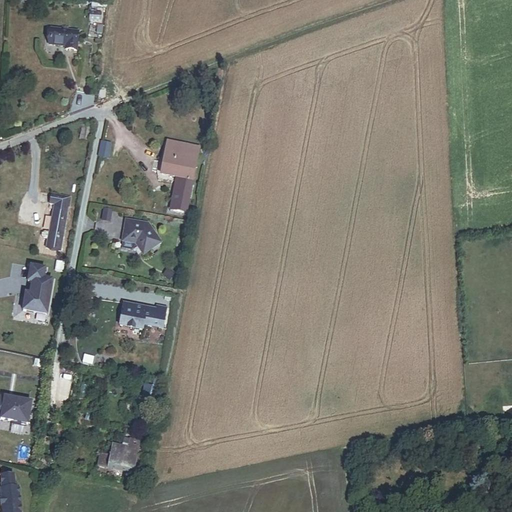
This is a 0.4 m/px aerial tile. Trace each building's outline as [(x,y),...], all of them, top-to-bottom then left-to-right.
[(100,21),(101,12),(90,12),(89,21),(100,21)] [(63,51),(74,51),(75,31),(47,29),(46,45),(63,46),(63,51)] [(78,140),(87,142),(90,126),(81,125),(78,140)] [(109,160),(111,145),(100,143),(98,158),(109,160)] [(165,166),(190,171),(191,167),(195,148),(169,144),(165,166)] [(190,171),(165,166),(163,179),(163,180),(174,182),(178,183),(176,193),(186,195),(185,197),(189,198),(195,168),(191,167),(190,171)] [(176,193),(178,183),(174,182),(169,212),(173,213),(176,193)] [(173,213),(182,214),(185,197),(186,195),(176,193),(173,213)] [(63,197),(43,194),(41,205),(44,205),(61,208),(63,197)] [(37,250),(54,252),(61,208),(44,205),(40,232),(39,240),(37,250)] [(145,223),(125,219),(121,240),(135,243),(143,254),(151,248),(158,244),(160,242),(150,226),(147,227),(145,223)] [(62,272),(64,262),(56,261),(54,270),(62,272)] [(45,313),(52,280),(43,279),(44,269),(29,266),(26,281),(30,282),(28,293),(24,292),(21,309),(45,313)] [(161,327),(164,310),(154,309),(149,308),(149,311),(144,310),(145,307),(122,303),(119,326),(142,329),(142,325),(161,327)] [(158,388),(160,373),(153,372),(151,387),(158,388)] [(155,404),(158,388),(151,387),(148,386),(145,402),(155,404)] [(0,418),(30,424),(34,402),(0,395),(0,418)] [(109,454),(98,452),(95,465),(104,467),(106,465),(135,471),(139,449),(136,449),(138,440),(127,438),(125,447),(111,444),(109,454)] [(20,511),(20,505),(22,504),(20,487),(16,487),(15,475),(1,476),(2,489),(0,489),(0,493),(0,499),(0,506),(2,506),(2,511),(20,511)]
